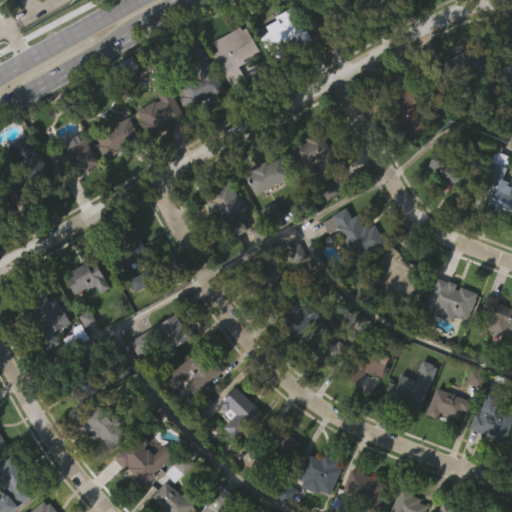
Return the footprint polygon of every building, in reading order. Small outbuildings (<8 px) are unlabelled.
[(352,18),(324,34),(316,21),(311,24),(304,11),(324,0),(352,0),(360,14),(352,18)] [(366,12),(379,6),(376,0),(346,0),(342,2),(359,39),(373,33),(376,39),(382,36),(379,29),(375,32),(366,12)] [(412,0),(413,12),(428,12),(427,0),(412,0)] [(304,20),(315,41),(276,62),(263,36),(275,30),(277,32),(293,24),(294,26),(304,20)] [(243,26),(245,29),(248,27),(252,34),(255,32),(267,53),(243,67),(252,83),(237,91),(211,45),(243,26)] [(206,100),(195,106),(185,89),(202,78),(188,55),(204,45),(229,86),(206,100)] [(257,77),(268,97),(284,88),(286,92),(307,81),(290,50),(262,66),(266,72),(257,77)] [(469,70),(446,84),(434,66),(460,50),(488,51),(488,70),(469,70)] [(511,93),(492,78),(510,53),(511,54),(511,93)] [(138,66),(116,78),(109,67),(132,55),(138,66)] [(211,83),(216,92),(211,95),(229,129),(244,121),(236,106),(258,94),(243,66),(211,83)] [(411,100),(426,127),(410,135),(395,109),(390,112),(380,93),(416,73),(426,92),(411,100)] [(170,84),(188,116),(150,137),(143,122),(146,121),(140,110),(159,100),(160,101),(163,99),(158,90),(170,84)] [(223,132),(200,87),(184,95),(196,121),(177,130),(187,150),(223,132)] [(484,90),(444,97),(448,119),(489,112),(484,90)] [(498,104),(498,135),(511,134),(511,115),(511,116),(511,104),(498,104)] [(128,149),(109,160),(102,147),(104,146),(98,134),(132,116),(145,140),(128,149)] [(181,159),(166,128),(155,133),(158,140),(136,151),(147,175),(181,159)] [(428,168),(403,129),(386,140),(410,179),(428,168)] [(320,171),(312,176),(297,148),(311,141),(309,138),(323,130),(335,152),(315,163),(320,171)] [(31,134),(58,186),(23,204),(16,191),(37,180),(28,161),(22,164),(11,144),(31,134)] [(88,137),(102,163),(67,182),(53,156),(71,146),(70,145),(75,142),(76,144),(88,137)] [(482,156),(469,189),(454,183),(454,185),(448,182),(447,185),(434,180),(435,178),(433,177),(435,172),(423,167),(429,151),(461,164),(466,149),(482,156)] [(284,158),(294,177),(259,195),(249,177),(257,173),(254,169),(270,160),(272,164),(284,158)] [(103,199),(139,181),(128,159),(92,177),(103,199)] [(511,188),(511,218),(494,211),(492,217),(470,208),(488,161),(503,167),(499,179),(506,182),(504,186),(511,188)] [(302,210),(332,195),(320,173),(291,188),(302,210)] [(45,212),(26,176),(8,185),(26,221),(45,212)] [(81,176),(56,187),(71,217),(95,206),(81,176)] [(252,231),(231,242),(210,202),(214,200),(210,193),(233,181),(246,205),(240,208),(252,231)] [(426,208),(438,212),(437,217),(458,225),(466,203),(432,191),(426,208)] [(0,194),(5,192),(15,210),(0,218),(0,194)] [(510,258),(511,252),(511,233),(509,232),(511,226),(499,222),(508,196),(493,192),(475,246),(510,258)] [(287,219),(278,198),(243,213),(252,234),(287,219)] [(354,214),(356,218),(361,215),(367,226),(372,223),(375,227),(378,225),(388,244),(357,261),(340,229),(332,234),(325,221),(350,208),(354,214)] [(204,237),(229,281),(246,271),(240,260),(247,257),(228,223),(204,237)] [(127,233),(131,241),(141,235),(154,257),(142,264),(140,261),(130,266),(137,277),(157,265),(164,277),(139,292),(125,267),(120,270),(115,262),(117,260),(108,244),(127,233)] [(258,249),(264,263),(279,257),(274,243),(258,249)] [(416,289),(404,303),(403,302),(400,305),(374,284),(381,276),(372,269),(392,243),(408,256),(405,260),(425,276),(416,288),(416,289)] [(293,283),(267,297),(250,264),(275,250),(293,283)] [(326,274),(337,269),(351,299),(383,284),(374,265),(364,269),(358,255),(349,259),(345,250),(320,261),(326,274)] [(99,261),(113,288),(103,294),(99,286),(94,289),(92,286),(78,294),(69,278),(76,274),(74,271),(91,262),(92,265),(99,261)] [(447,285),(456,289),(457,286),(473,292),(462,318),(424,302),(435,275),(449,281),(447,285)] [(327,313),(304,331),(293,315),(299,310),(289,295),(305,283),(327,313)] [(49,302),(56,314),(64,310),(70,322),(57,330),(59,334),(57,336),(61,342),(43,352),(25,319),(34,314),(24,296),(41,286),(49,302)] [(132,335),(148,328),(141,314),(132,319),(126,307),(143,298),(137,287),(114,299),(132,335)] [(422,310),(388,288),(379,302),(388,308),(383,317),(381,315),(375,325),(402,342),(422,310)] [(511,307),(511,337),(502,334),(502,336),(481,329),(487,311),(478,308),(483,294),(496,298),(495,301),(511,307)] [(108,329),(93,301),(63,317),(73,336),(93,325),(98,334),(108,329)] [(188,328),(193,325),(199,335),(173,351),(166,340),(141,356),(132,342),(179,314),(188,328)] [(423,352),(451,361),(452,357),(466,361),(475,334),(455,327),(456,325),(434,318),(423,352)] [(337,362),(335,364),(306,339),(320,323),(349,348),(337,362)] [(397,357),(385,377),(378,373),(374,379),(368,375),(363,384),(348,375),(370,340),(366,337),(371,330),(384,338),(380,346),(397,357)] [(68,365),(63,353),(54,357),(43,332),(24,340),(45,390),(58,385),(52,372),(68,365)] [(482,368),(511,379),(511,347),(484,337),(475,360),(484,364),(482,368)] [(288,345),(293,353),(280,363),(292,377),(321,354),(313,344),(306,349),(298,338),(288,345)] [(201,349),(210,361),(213,358),(223,371),(192,395),(190,391),(181,398),(164,378),(201,349)] [(188,379),(175,355),(152,368),(165,392),(188,379)] [(137,399),(153,390),(144,373),(128,382),(137,399)] [(428,384),(418,408),(400,399),(399,402),(387,397),(393,382),(401,385),(405,375),(428,384)] [(106,393),(83,407),(73,391),(96,376),(106,393)] [(264,413),(237,438),(227,427),(230,423),(223,415),(228,410),(222,404),(240,387),(264,413)] [(489,407),(495,410),(497,405),(511,411),(511,414),(501,442),(465,426),(481,387),(495,393),(489,407)] [(360,390),(344,417),(356,424),(364,411),(378,419),(391,397),(375,388),(370,396),(360,390)] [(469,403),(466,411),(460,409),(457,418),(444,413),(442,419),(430,414),(441,388),(470,400),(469,403)] [(217,415),(199,390),(162,418),(171,430),(183,421),(180,417),(189,410),(194,418),(183,425),(190,435),(217,415)] [(430,421),(435,407),(418,401),(413,416),(430,421)] [(102,405),(106,410),(111,407),(121,420),(119,422),(130,437),(113,450),(103,437),(100,439),(92,429),(95,428),(87,417),(102,405)] [(396,425),(388,422),(382,438),(418,451),(425,431),(397,420),(396,425)] [(304,444),(296,457),(293,455),(287,465),(274,457),(272,460),(274,461),(267,473),(254,464),(278,427),(304,444)] [(258,451),(233,428),(217,445),(224,451),(216,459),(234,477),(258,451)] [(438,453),(457,459),(460,450),(465,452),(469,441),(433,428),(424,455),(435,459),(438,453)] [(469,470),(503,482),(511,455),(511,454),(493,448),(498,436),(483,431),(469,470)] [(146,432),(160,446),(154,452),(157,455),(169,444),(179,456),(146,486),(129,466),(127,468),(118,458),(146,432)] [(0,433),(8,449),(0,453),(0,433)] [(106,490),(125,475),(100,444),(81,459),(106,490)] [(327,454),(343,461),(340,467),(345,469),(331,498),(308,487),(310,483),(300,479),(312,454),(324,460),(327,454)] [(25,468),(37,486),(30,490),(34,497),(22,505),(24,509),(19,511),(0,511),(0,499),(9,493),(3,484),(0,485),(0,466),(17,455),(25,468)] [(393,485),(382,511),(366,511),(371,499),(346,488),(353,469),(393,485)] [(162,486),(152,495),(134,477),(112,498),(121,508),(123,506),(129,511),(155,511),(171,496),(162,486)] [(302,490),(293,506),(276,496),(285,480),(302,490)] [(197,506),(191,511),(167,511),(165,510),(168,508),(156,497),(169,482),(197,506)] [(205,511),(226,486),(241,498),(229,511),(205,511)] [(426,504),(422,511),(390,511),(401,486),(416,492),(414,496),(420,499),(419,502),(426,504)] [(338,511),(339,510),(331,507),(334,500),(322,495),(320,501),(306,495),(297,511),(338,511)] [(455,511),(458,507),(469,511),(431,511),(436,500),(450,505),(447,511),(455,511)] [(34,511),(48,501),(51,505),(54,503),(61,511),(34,511)]
